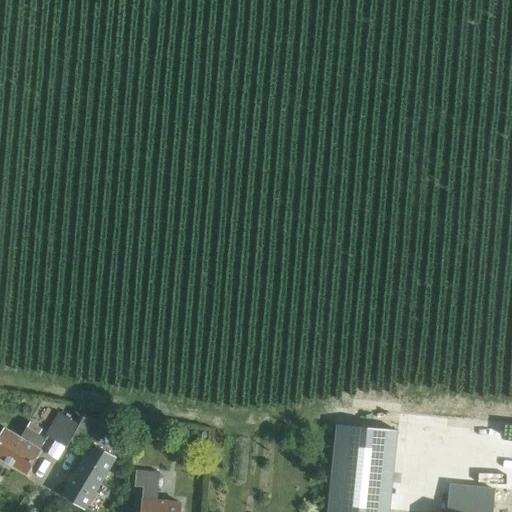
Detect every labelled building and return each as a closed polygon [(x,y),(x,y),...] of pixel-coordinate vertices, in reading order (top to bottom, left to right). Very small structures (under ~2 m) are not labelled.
[(70,440),(72,441),(88,415),(85,414),(79,424),(58,412),(45,435),(66,447),(70,440)] [(446,453),(449,414),(426,412),(423,451),(446,453)] [(88,415),(72,441),(80,446),(86,435),(99,443),(108,427),(88,415)] [(388,511),(397,431),(338,425),(328,511),(388,511)] [(5,428),(0,435),(0,458),(27,475),(42,450),(40,449),(46,440),(27,427),(21,437),(5,428)] [(199,438),(189,444),(197,456),(207,450),(199,438)] [(236,438),(232,481),(245,482),(249,439),(236,438)] [(93,444),(63,495),(85,508),(115,458),(93,444)] [(160,473),(137,470),(135,486),(144,487),(141,511),(180,511),(182,502),(156,499),(160,473)] [(493,511),(495,496),(455,492),(453,511),(493,511)]
